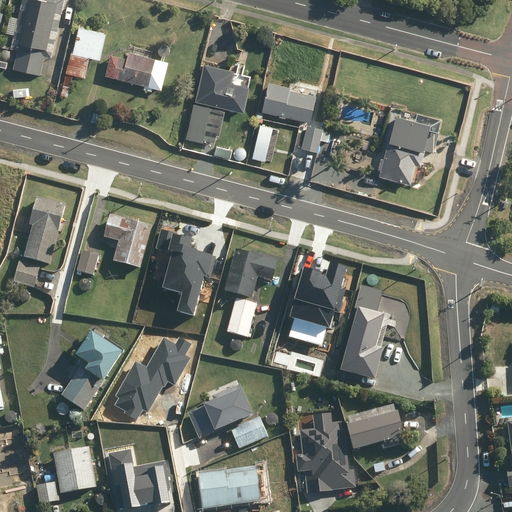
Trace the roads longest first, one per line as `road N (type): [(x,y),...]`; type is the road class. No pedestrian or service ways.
road 1 (residential): [(461,258),(0,130)]
road 2 (residential): [(450,511),(468,469),(456,302),(461,258)]
road 3 (residential): [(511,60),(287,0)]
road 4 (residential): [(511,64),(461,258)]
